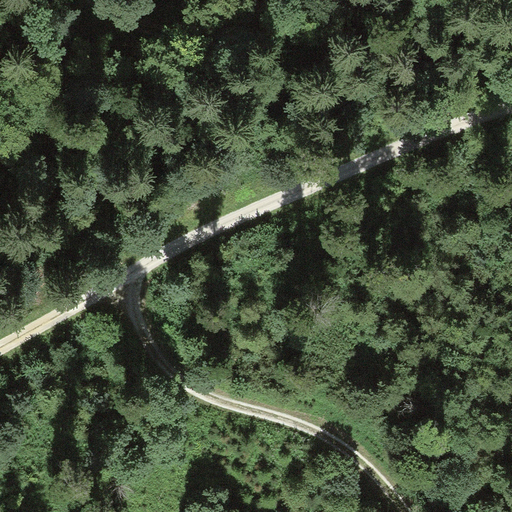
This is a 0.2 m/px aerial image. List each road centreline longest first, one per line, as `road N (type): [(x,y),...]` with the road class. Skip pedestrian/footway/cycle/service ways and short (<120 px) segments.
road 1 (track): [(511,106),(327,178),(0,347)]
road 2 (track): [(117,283),(130,340),(179,388),(332,441),(384,480),(405,511)]
road 3 (track): [(93,0),(128,21),(197,28),(268,0)]
